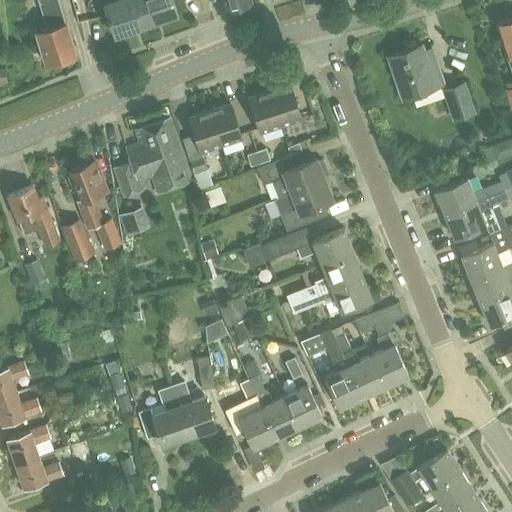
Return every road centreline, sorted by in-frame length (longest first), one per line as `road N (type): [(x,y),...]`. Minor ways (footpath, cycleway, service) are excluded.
road 1 (residential): [(463,395),(313,28)]
road 2 (tertiary): [(0,147),(269,38),(313,28)]
road 3 (residential): [(463,395),(234,511)]
